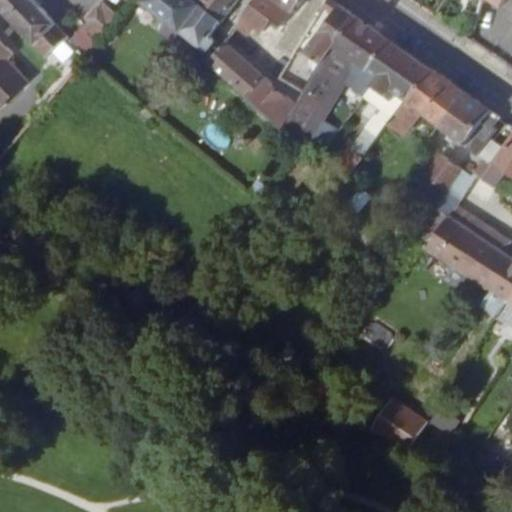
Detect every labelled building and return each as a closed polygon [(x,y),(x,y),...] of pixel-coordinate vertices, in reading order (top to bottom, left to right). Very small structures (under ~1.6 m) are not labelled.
[(53,78),(60,84),(83,57),(84,56),(73,43),(35,0),(0,0),(0,4),(59,72),(53,78)] [(108,0),(106,3),(121,15),(133,0),(108,0)] [(211,62),(219,68),(225,60),(218,53),(226,44),(241,27),(263,0),(198,0),(197,1),(194,0),(145,0),(145,1),(215,56),(211,62)] [(263,0),(241,27),(269,50),(298,15),(301,17),(314,0),(263,0)] [(87,28),(97,41),(121,15),(106,3),(100,8),(95,4),(87,14),(89,17),(83,24),(87,28)] [(341,19),(349,9),(341,3),(334,14),(341,19)] [(307,95),(363,19),(349,9),(341,19),(313,56),(306,51),(286,79),(307,95)] [(283,127),(296,140),(303,146),(356,72),(361,76),(354,87),(383,116),(378,122),(375,119),(366,131),(376,139),(389,123),(430,67),(363,19),(307,95),(300,104),(283,127)] [(73,43),(84,56),(97,41),(87,28),(73,43)] [(0,106),(30,77),(9,55),(15,49),(0,33),(0,106)] [(219,68),(283,127),(300,104),(293,97),(288,100),(226,44),(218,53),(225,60),(219,68)] [(423,111),(442,125),(466,93),(455,85),(430,67),(389,123),(406,136),(423,111)] [(466,93),(442,125),(480,153),(482,150),(497,130),(498,128),(492,123),(497,115),(466,93)] [(5,121),(0,127),(0,155),(0,156),(18,130),(5,121)] [(497,130),(482,150),(487,154),(495,160),(510,139),(497,130)] [(376,139),(366,131),(353,148),(356,150),(363,156),(376,139)] [(511,135),(510,139),(495,160),(484,176),(494,184),(506,168),(511,171),(511,135)] [(338,165),(350,174),(363,156),(356,150),(353,154),(349,151),(338,165)] [(408,195),(426,208),(430,208),(435,201),(451,183),(465,168),(443,152),(408,195)] [(495,160),(487,154),(476,171),(484,176),(495,160)] [(464,191),(469,183),(474,174),(465,168),(451,183),(464,191)] [(494,184),(484,176),(476,171),(474,174),(469,183),(486,195),(494,184)] [(461,195),(464,191),(451,183),(435,201),(447,210),(450,212),(455,204),(461,195)] [(488,208),(464,191),(461,195),(484,211),(488,208)] [(506,297),(511,287),(511,254),(502,247),(488,238),(483,234),(478,231),(471,227),(450,212),(447,210),(435,201),(430,208),(426,208),(410,230),(426,241),(506,297)] [(455,204),(450,212),(471,227),(476,219),(455,204)] [(476,219),(471,227),(478,231),(483,224),(476,219)] [(488,227),(483,224),(478,231),(483,234),(488,227)] [(488,238),(493,230),(488,227),(483,234),(488,238)] [(352,229),(347,242),(366,250),(371,237),(352,229)] [(488,238),(502,247),(506,241),(493,230),(488,238)] [(384,348),(393,334),(375,322),(366,337),(384,348)] [(438,400),(431,412),(454,426),(461,414),(438,400)] [(402,430),(414,437),(431,412),(419,403),(402,430)] [(479,410),(467,430),(478,436),(490,417),(479,410)]
